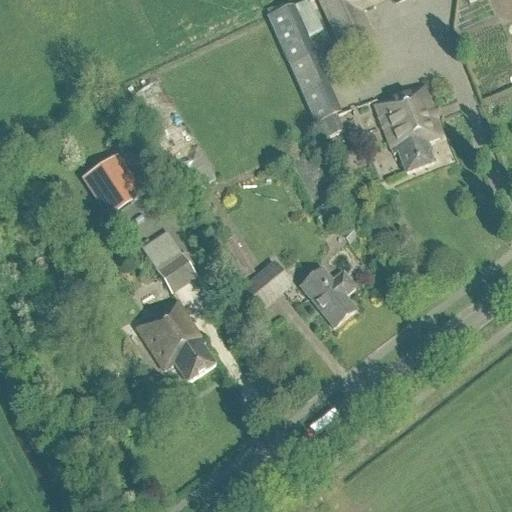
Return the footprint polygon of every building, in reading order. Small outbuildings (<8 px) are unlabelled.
[(319,0),(345,58),(370,47),(354,13),(382,0),(319,0)] [(315,130),(317,130),(324,146),(344,137),(337,120),(340,119),(292,13),(267,24),(315,130)] [(405,177),(434,167),(426,146),(442,141),(424,93),(375,110),(392,158),(397,156),(405,177)] [(175,118),(183,127),(198,115),(183,97),(175,103),(182,112),(175,118)] [(107,226),(143,201),(116,162),(80,186),(107,226)] [(212,214),(202,198),(190,206),(200,222),(212,214)] [(340,237),(349,247),(357,240),(348,230),(340,237)] [(255,278),(232,243),(219,252),(242,286),(255,278)] [(151,269),(172,302),(197,285),(175,253),(151,269)] [(275,268),(274,269),(242,295),(261,318),(291,293),(282,281),(284,279),(275,268)] [(333,287),(332,286),(323,275),(300,293),(333,333),(355,315),(346,304),(358,294),(344,277),(333,287)] [(188,388),(216,369),(203,350),(205,348),(177,307),(164,316),(163,314),(135,333),(164,375),(174,368),(188,388)]
